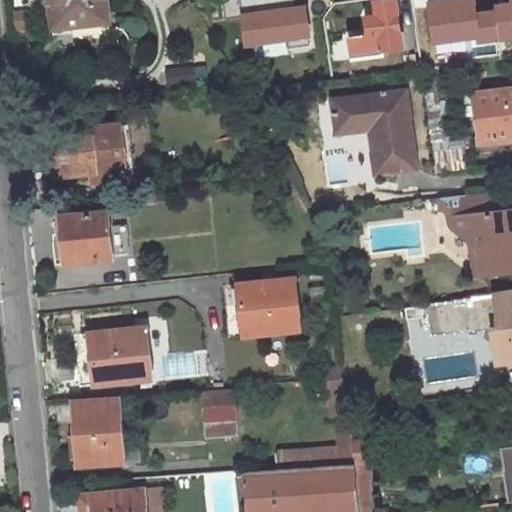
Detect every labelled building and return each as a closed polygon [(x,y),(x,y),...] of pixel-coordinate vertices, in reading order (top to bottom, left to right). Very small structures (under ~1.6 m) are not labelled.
[(104,0),(49,0),(52,23),(107,17),(104,0)] [(399,46),(393,0),(386,0),(373,2),(375,18),(363,20),(365,38),(347,40),(349,59),(368,56),(381,54),(381,48),(399,46)] [(473,0),(436,0),(425,1),(431,46),(473,41),(474,43),(511,38),(511,0),(508,0),(509,3),(493,5),(494,10),(475,12),(473,0)] [(305,4),(238,14),(243,48),(310,38),(305,4)] [(511,87),(472,93),(478,140),(511,135),(511,87)] [(404,93),(331,102),(336,134),(368,130),(375,174),(414,169),(404,93)] [(138,170),(131,116),(121,117),(127,171),(138,170)] [(56,170),(94,165),(95,174),(127,171),(121,117),(50,126),(53,142),(54,153),(56,170)] [(46,143),(47,154),(54,153),(53,142),(46,143)] [(511,187),(438,197),(440,206),(453,217),(448,225),(467,240),(476,247),(468,259),(479,264),(480,275),(511,270),(511,187)] [(59,219),(52,220),(56,262),(109,257),(105,209),(58,213),(59,219)] [(468,259),(476,247),(467,240),(468,259)] [(480,275),(479,264),(468,259),(470,276),(480,275)] [(297,329),(291,279),(239,284),(225,285),(230,335),(244,334),(297,329)] [(511,288),(432,300),(436,329),(489,322),(494,361),(511,358),(511,288)] [(423,301),(428,330),(436,329),(432,300),(423,301)] [(92,383),(148,378),(143,328),(87,333),(75,335),(80,384),(92,383)] [(204,390),(207,430),(237,428),(233,388),(204,390)] [(70,402),(75,455),(100,452),(101,462),(121,461),(116,399),(70,402)] [(350,445),(352,461),(366,460),(371,459),(368,438),(349,440),(350,445)] [(505,499),(511,498),(511,443),(497,445),(505,499)] [(350,445),(275,452),(276,467),(352,461),(350,445)] [(75,464),(101,462),(100,452),(75,455),(75,464)] [(352,461),(357,511),(371,511),(366,460),(352,461)] [(246,511),(357,511),(352,461),(276,467),(242,469),(246,511)] [(144,511),(141,489),(79,494),(80,511),(144,511)]
